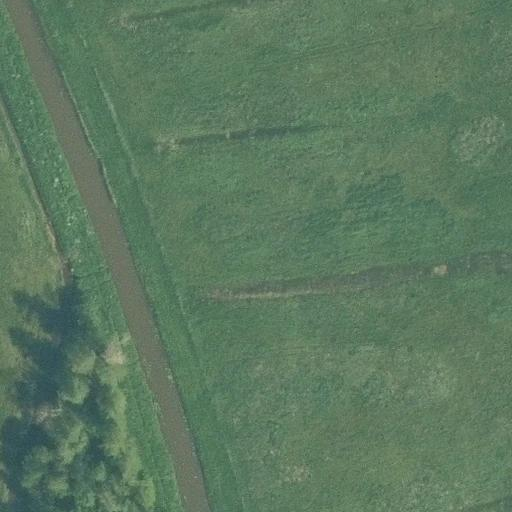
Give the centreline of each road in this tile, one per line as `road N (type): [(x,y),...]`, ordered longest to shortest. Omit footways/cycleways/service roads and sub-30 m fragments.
road 1 (track): [(37,0),(155,299),(219,511)]
road 2 (track): [(172,511),(0,29)]
